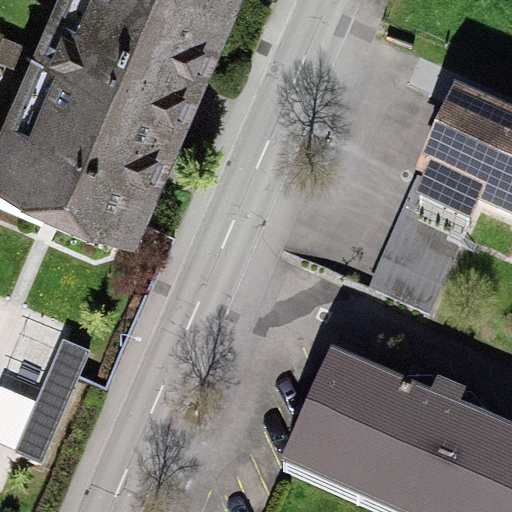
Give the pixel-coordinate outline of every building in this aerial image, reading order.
[(235,0),(53,0),(0,119),(0,174),(132,233),(235,0)] [(511,114),(469,96),(426,187),(478,212),(511,225),(511,114)] [(426,187),(377,289),(429,314),(478,212),(426,187)] [(62,342),(12,455),(38,466),(88,353),(62,342)] [(511,511),(511,431),(339,359),(291,472),(385,511),(511,511)]
